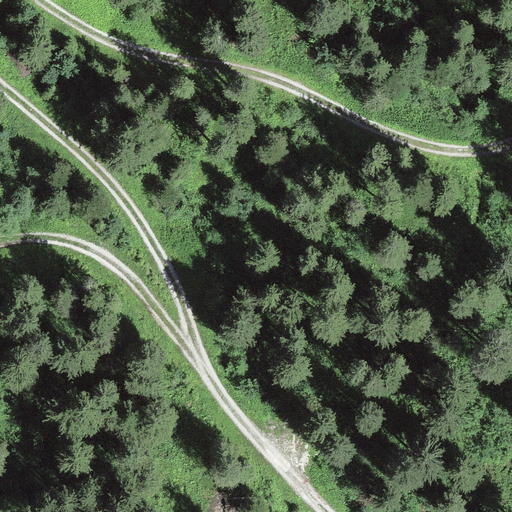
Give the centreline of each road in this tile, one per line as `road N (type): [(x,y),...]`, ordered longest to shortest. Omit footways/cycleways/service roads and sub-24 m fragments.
road 1 (track): [(42,0),(86,31),(168,60),(253,72),(423,149),(474,155),(511,140)]
road 2 (track): [(0,239),(59,240),(100,255),(132,282),(195,356),(234,422),(319,511)]
road 3 (track): [(195,356),(167,274),(127,210),(0,87)]
